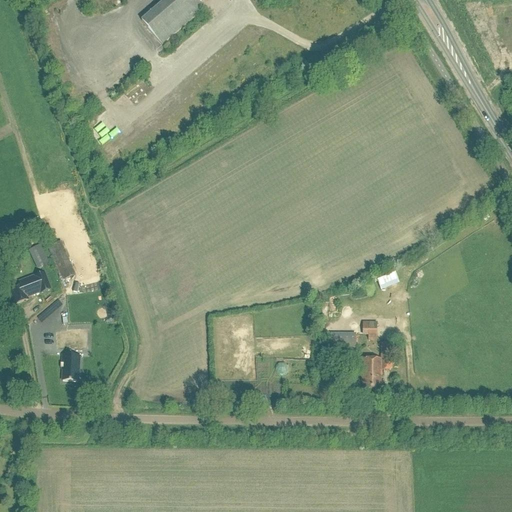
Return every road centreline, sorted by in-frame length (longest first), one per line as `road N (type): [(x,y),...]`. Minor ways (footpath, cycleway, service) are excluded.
road 1 (unclassified): [(0,410),(511,422)]
road 2 (track): [(14,0),(93,211)]
road 3 (track): [(117,418),(136,338),(93,211)]
